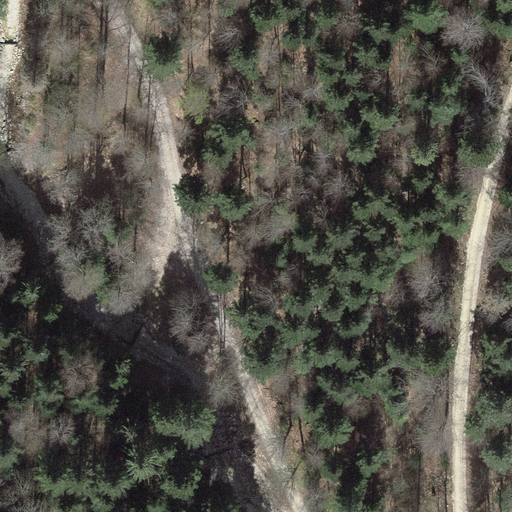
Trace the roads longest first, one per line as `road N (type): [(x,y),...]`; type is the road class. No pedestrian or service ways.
road 1 (track): [(305,511),(221,309),(111,0)]
road 2 (track): [(511,112),(482,203),(468,323),(465,511)]
